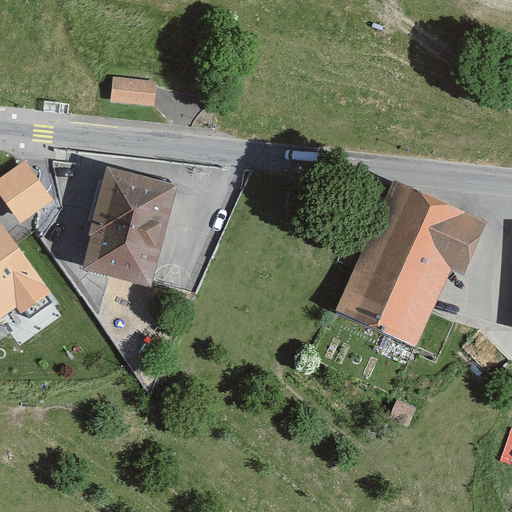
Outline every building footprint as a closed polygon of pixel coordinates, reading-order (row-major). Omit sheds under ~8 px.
[(107,101),(150,105),(152,87),(109,83),(107,101)] [(27,155),(0,174),(0,187),(22,219),(56,195),(27,155)] [(92,180),(75,272),(140,283),(156,191),(92,180)] [(333,312),(406,346),(463,225),(389,191),(333,312)] [(0,231),(0,319),(13,311),(26,331),(74,298),(37,243),(17,257),(0,231)]
